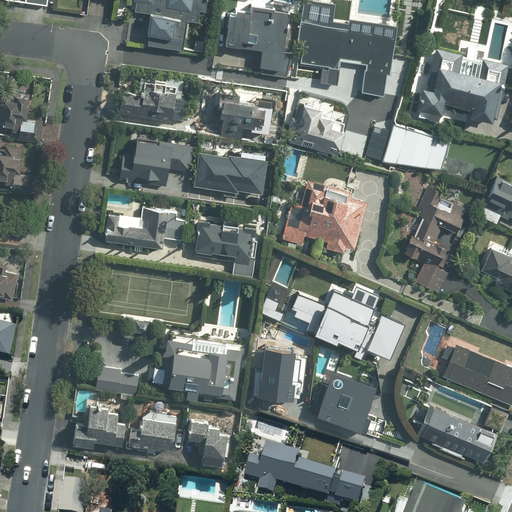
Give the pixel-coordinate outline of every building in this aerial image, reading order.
[(136,0),(136,7),(153,9),(149,40),(186,45),(189,15),(210,18),(211,0),(136,0)] [(242,0),(242,5),(230,11),(222,11),(221,27),(226,28),(224,47),(262,50),(260,68),(265,68),(264,75),(289,76),(293,51),(284,50),(287,12),(276,11),(276,0),(242,0)] [(362,65),(359,96),(380,98),(382,75),(386,75),(391,27),(329,21),(330,0),(324,0),(299,0),(296,63),(326,66),(324,86),(337,87),(339,62),(362,65)] [(460,45),(458,55),(433,49),(427,76),(415,73),(412,88),(408,87),(403,108),(419,111),(419,113),(464,123),(465,118),(491,124),(505,66),(476,59),(478,49),(460,45)] [(116,114),(180,121),(183,100),(170,99),(171,85),(139,81),(138,94),(118,92),(116,114)] [(36,126),(40,126),(41,116),(31,115),(33,98),(36,98),(36,92),(0,88),(0,128),(35,132),(36,126)] [(265,134),(267,101),(254,100),(253,105),(234,104),(234,98),(215,96),(213,119),(219,120),(217,138),(240,140),(241,132),(265,134)] [(293,119),(290,118),(286,133),(292,134),(289,144),(334,155),(345,115),(331,111),(332,105),(300,96),(293,119)] [(410,168),(412,163),(421,165),(422,161),(449,169),(454,152),(439,147),(441,140),(391,125),(388,131),(381,129),(374,151),(384,154),(386,150),(395,153),(394,157),(399,158),(397,164),(410,168)] [(189,154),(191,146),(133,137),(130,158),(120,156),(117,180),(128,182),(164,187),(166,169),(187,172),(189,154)] [(26,142),(6,140),(6,145),(0,144),(0,181),(19,184),(18,189),(33,191),(36,170),(23,169),(26,142)] [(190,187),(223,190),(222,196),(234,197),(234,192),(258,195),(262,160),(194,153),(190,187)] [(475,214),(496,223),(499,216),(507,220),(509,216),(511,217),(511,183),(492,174),(475,214)] [(279,239),(288,242),(287,248),(294,250),(296,244),(299,245),(302,236),(326,242),(324,249),(342,254),(344,248),(350,250),(364,201),(350,197),(353,188),(346,186),(346,183),(334,180),(333,179),(332,179),(331,179),(330,179),(329,179),(328,179),(327,179),(327,180),(326,180),(325,181),(324,181),(324,182),(323,183),(323,184),(323,185),(322,186),(322,187),(322,188),(323,189),(296,181),(279,239)] [(426,188),(414,214),(403,209),(397,224),(407,229),(400,244),(435,260),(443,245),(433,240),(439,227),(451,233),(464,205),(426,188)] [(102,242),(161,249),(163,238),(185,241),(187,221),(174,219),(174,214),(146,210),(144,226),(122,223),(123,217),(105,215),(102,242)] [(191,257),(208,258),(209,253),(232,255),(231,262),(247,263),(250,226),(236,225),(235,233),(208,232),(208,223),(193,222),(191,257)] [(511,266),(507,264),(509,258),(487,248),(476,271),(490,277),(488,282),(511,293),(511,266)] [(0,259),(0,294),(18,298),(22,271),(4,269),(6,260),(0,259)] [(372,294),(358,287),(354,296),(333,287),(326,300),(302,290),(295,305),(296,310),(310,318),(309,323),(314,330),(385,361),(400,327),(364,311),(372,294)] [(0,352),(13,354),(17,324),(1,322),(2,310),(0,310),(0,352)] [(133,319),(132,332),(148,333),(149,320),(133,319)] [(187,350),(187,343),(162,341),(160,359),(164,365),(162,388),(182,389),(182,399),(193,399),(193,393),(203,394),(203,400),(209,401),(209,396),(218,396),(218,389),(225,389),(225,384),(237,385),(240,351),(222,349),(222,355),(201,353),(201,357),(174,355),(174,349),(187,350)] [(314,348),(258,344),(257,396),(310,396),(314,348)] [(511,405),(511,369),(454,345),(441,376),(511,405)] [(122,374),(122,367),(98,365),(97,390),(135,392),(136,375),(122,374)] [(378,380),(332,366),(318,416),(364,430),(378,380)] [(424,406),(412,435),(480,463),(492,434),(424,406)] [(70,447),(90,448),(90,444),(121,445),(123,410),(82,408),(81,417),(72,416),(70,447)] [(145,412),(126,430),(125,450),(172,451),(173,413),(145,412)] [(207,428),(207,419),(183,419),(183,441),(198,441),(198,467),(227,466),(226,435),(218,435),(218,428),(207,428)] [(296,466),(299,456),(263,445),(258,459),(247,455),(240,475),(258,481),(255,492),(273,498),(276,487),(324,502),(331,478),(296,466)] [(81,511),(86,484),(63,481),(58,511),(81,511)] [(464,511),(409,487),(401,506),(385,500),(379,511),(464,511)]
